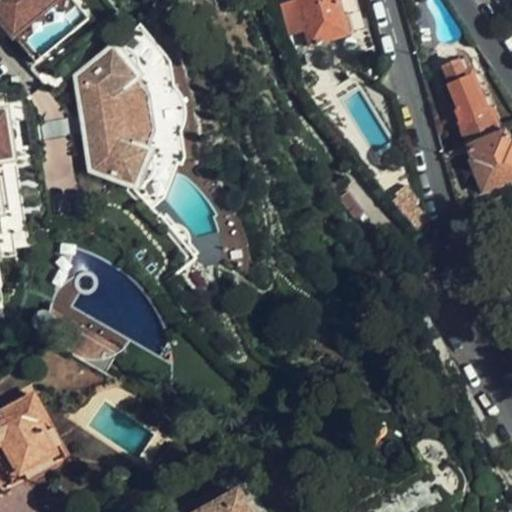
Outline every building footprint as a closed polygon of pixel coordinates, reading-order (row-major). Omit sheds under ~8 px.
[(0,0),(0,17),(33,63),(87,23),(70,0),(0,0)] [(310,47),(353,34),(349,15),(342,17),(336,0),(297,0),(299,3),(305,30),(310,47)] [(289,34),(305,30),(299,3),(282,7),(289,34)] [(175,160),(179,162),(183,158),(179,131),(182,122),(184,109),(182,101),(172,85),(169,61),(139,24),(74,76),(89,170),(137,188),(152,150),(175,160)] [(469,63),(460,66),(465,76),(468,74),(473,72),(469,63)] [(459,115),(467,146),(499,133),(491,112),(484,115),(468,74),(465,76),(460,66),(445,71),(453,88),(450,89),(457,105),(450,108),(455,117),(459,115)] [(484,115),(491,112),(495,112),(478,70),(473,72),(468,74),(484,115)] [(376,85),(368,98),(379,117),(393,96),(376,85)] [(0,164),(10,163),(2,114),(0,114),(0,164)] [(467,146),(470,153),(474,161),(471,162),(483,194),(511,182),(511,147),(510,149),(503,131),(499,133),(467,146)] [(444,155),(447,162),(470,153),(467,146),(444,155)] [(152,150),(137,188),(151,205),(162,196),(175,160),(152,150)] [(462,167),(454,170),(465,200),(474,197),(462,167)] [(390,204),(396,211),(409,200),(413,204),(416,201),(407,189),(390,204)] [(417,234),(429,223),(413,204),(409,200),(396,211),(417,234)] [(167,214),(163,217),(196,257),(199,254),(191,244),(189,234),(187,230),(179,226),(175,225),(167,214)] [(163,217),(161,215),(147,226),(183,271),(198,259),(196,257),(163,217)] [(80,295),(73,307),(159,357),(168,342),(163,321),(126,275),(77,253),(64,281),(78,273),(93,272),(97,281),(96,291),(89,296),(80,295)] [(140,395),(124,385),(119,393),(135,403),(140,395)] [(33,398),(0,416),(0,485),(4,493),(65,457),(33,398)] [(396,511),(408,506),(397,485),(366,502),(371,511),(396,511)] [(263,511),(248,486),(202,511),(263,511)]
